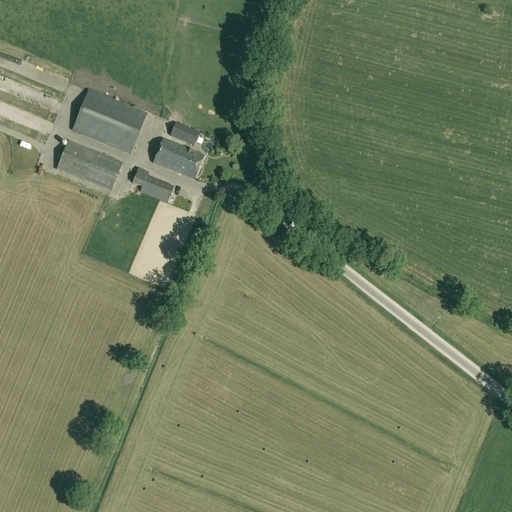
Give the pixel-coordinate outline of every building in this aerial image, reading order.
[(0,65),(13,68),(16,55),(0,51),(0,65)] [(47,87),(58,91),(63,80),(52,75),(47,87)] [(80,79),(76,87),(86,92),(90,83),(80,79)] [(131,155),(148,114),(89,90),(72,131),(131,155)] [(195,146),(200,133),(176,123),(170,136),(195,146)] [(195,180),(204,156),(163,140),(154,164),(195,180)] [(111,193),(123,164),(68,141),(57,171),(111,193)] [(168,204),(174,188),(148,177),(150,173),(139,169),(133,184),(142,188),(141,193),(168,204)]
